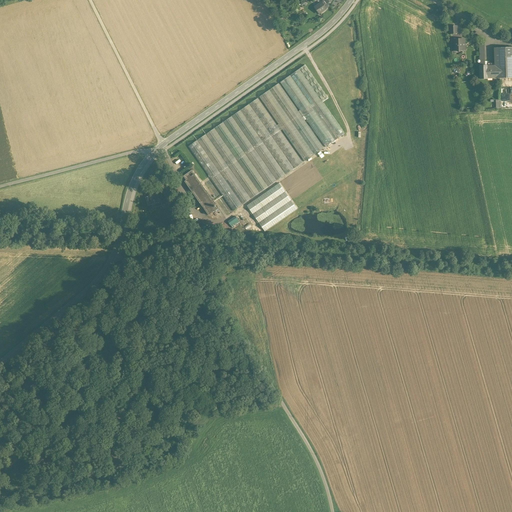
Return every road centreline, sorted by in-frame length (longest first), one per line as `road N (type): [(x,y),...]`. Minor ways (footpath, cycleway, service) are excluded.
road 1 (tertiary): [(0,362),(103,273),(130,188),(155,150),(323,30),(351,0)]
road 2 (track): [(332,511),(319,462),(214,296),(113,255)]
road 3 (track): [(163,144),(89,0)]
road 4 (track): [(155,150),(0,186)]
